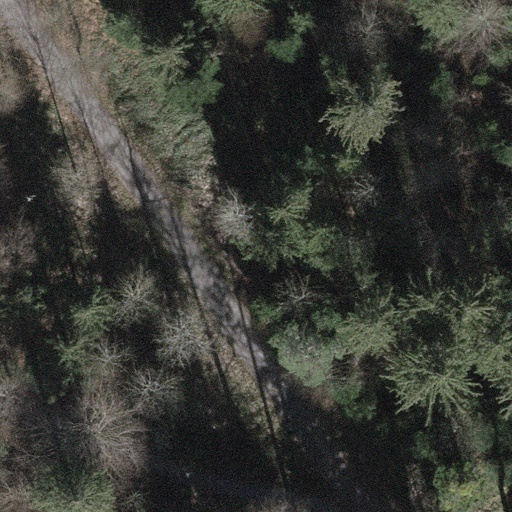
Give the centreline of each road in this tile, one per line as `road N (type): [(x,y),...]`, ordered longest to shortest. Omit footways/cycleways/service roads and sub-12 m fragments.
road 1 (track): [(357,511),(212,284),(3,0)]
road 2 (track): [(277,511),(0,408)]
